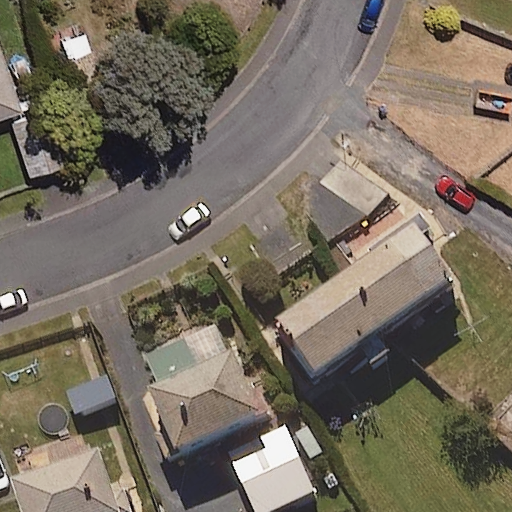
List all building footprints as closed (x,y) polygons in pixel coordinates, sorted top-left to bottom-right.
[(0,110),(15,105),(0,64),(0,110)] [(46,104),(8,117),(25,171),(63,158),(46,104)] [(451,287),(411,231),(273,329),(313,385),(451,287)] [(257,424),(230,363),(142,404),(170,464),(257,424)] [(283,511),(313,500),(284,432),(227,456),(251,511),(283,511)] [(114,511),(96,459),(5,491),(12,511),(114,511)]
